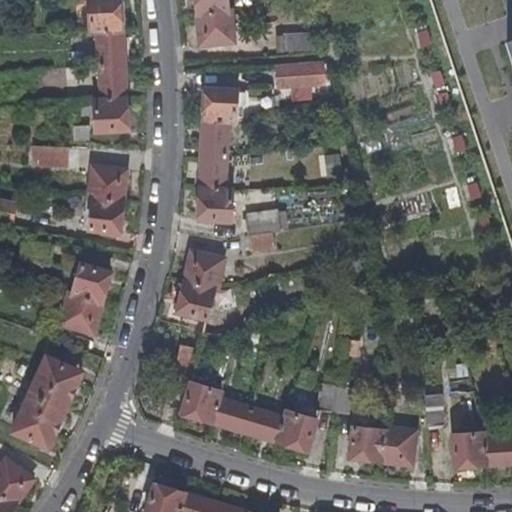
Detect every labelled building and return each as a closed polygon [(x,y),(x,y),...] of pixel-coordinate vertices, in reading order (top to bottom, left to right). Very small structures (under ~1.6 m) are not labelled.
[(85,2),(86,31),(93,32),(120,30),(119,0),(85,2)] [(192,0),(194,15),(224,11),(223,0),(192,0)] [(224,11),(194,15),(196,46),(231,44),(229,10),(224,11)] [(120,30),(93,32),(97,101),(91,101),(92,132),(125,129),(120,30)] [(311,52),(309,36),(279,40),(281,55),(311,52)] [(317,65),(273,68),(274,88),(319,85),(317,65)] [(225,122),(232,122),(234,92),(201,91),(200,121),(225,122)] [(225,122),(200,121),(195,221),(228,222),(229,191),(221,190),(225,122)] [(65,168),(65,148),(31,147),(30,166),(65,168)] [(90,199),(120,202),(123,171),(89,167),(86,199),(90,199)] [(118,233),(120,202),(90,199),(87,231),(118,233)] [(0,202),(0,223),(7,225),(11,205),(0,202)] [(268,233),(274,232),(270,212),(241,217),(248,251),(270,246),(268,233)] [(49,266),(53,246),(23,239),(19,259),(49,266)] [(175,313),(204,320),(211,291),(213,291),(220,260),(188,253),(175,313)] [(107,274),(78,266),(69,295),(66,294),(57,325),(90,335),(107,274)] [(257,347),(259,334),(240,331),(238,344),(257,347)] [(356,357),(359,340),(344,340),(342,356),(356,357)] [(187,376),(191,350),(175,347),(170,374),(187,376)] [(79,374),(43,359),(10,434),(45,449),(79,374)] [(219,392),(191,385),(188,384),(179,415),(304,451),(313,421),(284,412),(282,417),(217,401),(219,392)] [(330,412),(334,385),(319,384),(317,411),(330,412)] [(436,395),(421,396),(423,427),(439,425),(436,395)] [(412,432),(381,428),(381,431),(350,428),(347,458),(409,466),(412,432)] [(511,437),(482,440),(481,433),(449,436),(452,467),(511,462),(511,437)] [(0,511),(8,511),(32,481),(3,460),(0,464),(0,511)] [(237,511),(152,485),(143,511),(237,511)]
